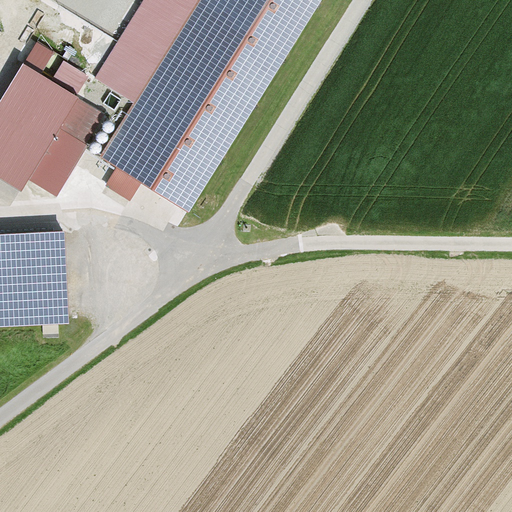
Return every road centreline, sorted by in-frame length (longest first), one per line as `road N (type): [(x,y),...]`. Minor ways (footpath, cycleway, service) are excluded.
road 1 (track): [(181,282),(280,239),(511,240)]
road 2 (residential): [(181,282),(0,414)]
